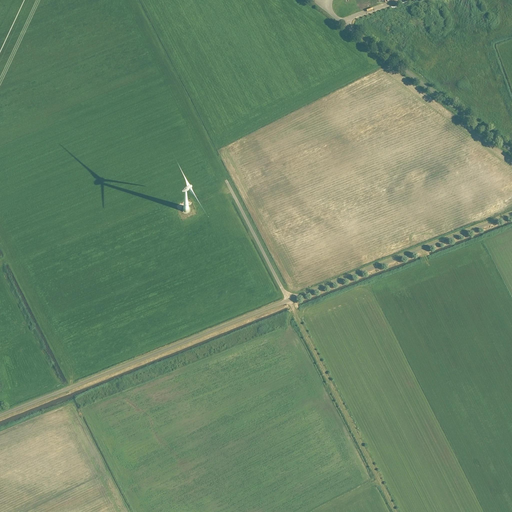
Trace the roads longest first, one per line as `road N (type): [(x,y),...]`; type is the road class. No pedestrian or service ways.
road 1 (unclassified): [(0,415),(511,214)]
road 2 (track): [(226,179),(395,511)]
road 3 (unclassified): [(511,152),(313,0)]
